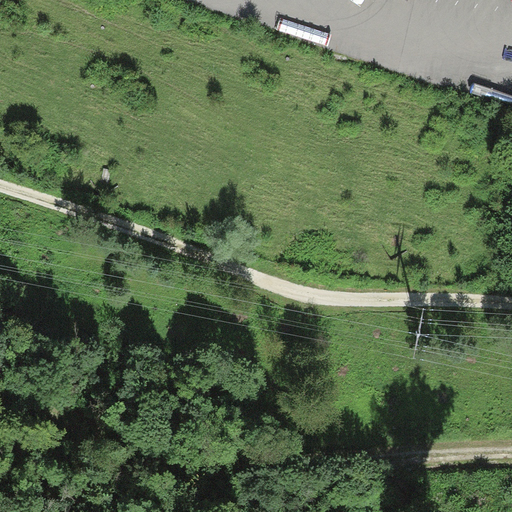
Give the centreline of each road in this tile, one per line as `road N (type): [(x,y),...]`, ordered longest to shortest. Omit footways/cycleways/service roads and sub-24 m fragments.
road 1 (track): [(0,189),(304,292),(511,303)]
road 2 (track): [(0,393),(175,466),(511,452)]
road 3 (unknown): [(268,0),(511,42)]
